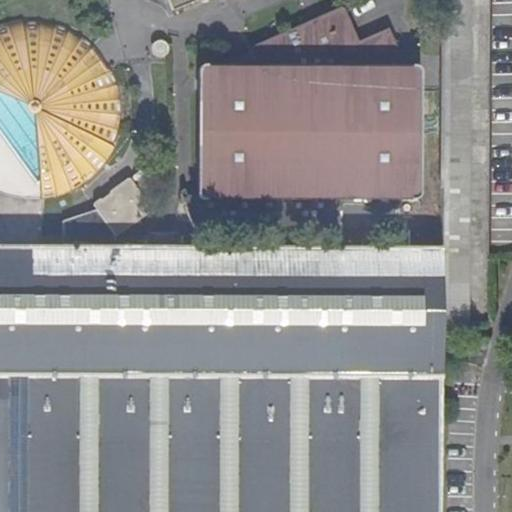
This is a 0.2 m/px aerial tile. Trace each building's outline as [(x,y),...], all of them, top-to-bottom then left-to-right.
[(169,0),(174,12),(201,0),(169,0)] [(443,0),(442,248),(442,336),(465,335),(465,321),(468,322),(469,0),(443,0)] [(336,199),(411,199),(411,202),(415,201),(419,199),(420,195),(421,72),(418,68),(416,67),(410,66),(410,69),(401,69),(401,59),(389,29),(359,42),(345,10),(340,8),(251,47),(249,49),(249,53),(232,60),(228,54),(225,53),(222,55),(222,58),(225,59),(226,62),(210,68),(209,67),(201,70),(198,74),(198,194),(188,197),(186,191),(183,191),(182,193),(182,198),(194,232),(339,233),(339,209),(336,209),(336,199)] [(88,52),(93,47),(86,42),(80,36),(70,31),(54,25),(43,23),(31,22),(19,23),(0,29),(0,193),(2,194),(20,198),(33,199),(41,199),(41,194),(46,194),(57,191),(74,184),(87,175),(95,167),(102,160),(109,148),(115,134),(117,122),(118,112),(118,102),(116,88),(111,74),(105,76),(100,67),(94,58),(88,52)] [(164,42),(158,40),(155,41),(152,42),(150,46),(150,49),(151,53),(153,55),(156,57),(158,57),(162,57),(164,55),(166,54),(167,50),(167,47),(166,44),(164,42)] [(100,56),(93,47),(88,52),(94,58),(100,67),(105,76),(111,74),(107,65),(100,56)] [(114,235),(117,237),(120,236),(150,214),(152,211),(152,209),(132,181),(128,181),(110,195),(115,203),(108,209),(102,201),(99,201),(95,204),(94,207),(98,213),(114,235)] [(115,203),(110,195),(102,201),(108,209),(115,203)] [(61,247),(114,248),(117,237),(114,235),(98,213),(72,220),(65,221),(63,223),(61,247)] [(0,511),(441,511),(442,336),(442,248),(114,248),(61,247),(0,247),(0,511)]
